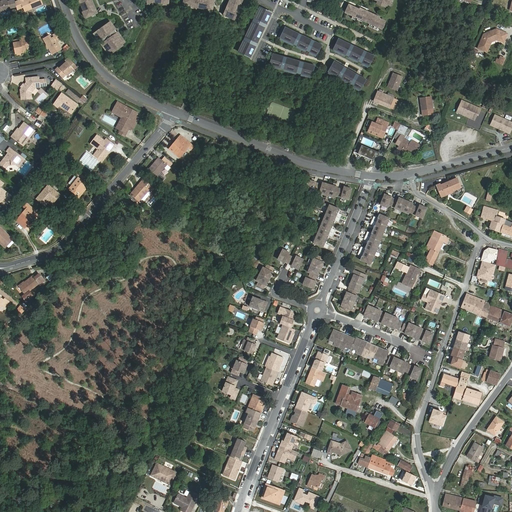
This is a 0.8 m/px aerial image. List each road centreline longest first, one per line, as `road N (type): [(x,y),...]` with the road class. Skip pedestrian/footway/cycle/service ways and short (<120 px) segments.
road 1 (residential): [(0,268),(58,251),(177,112)]
road 2 (residential): [(240,511),(318,309)]
road 3 (residential): [(420,438),(482,236)]
road 4 (residential): [(177,112),(309,164),(374,176)]
road 5 (residential): [(318,309),(374,176)]
